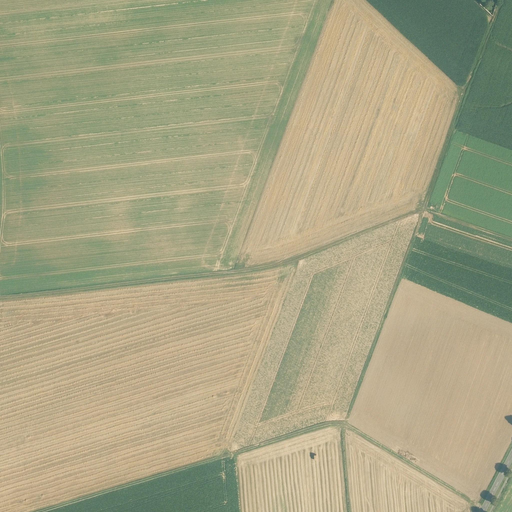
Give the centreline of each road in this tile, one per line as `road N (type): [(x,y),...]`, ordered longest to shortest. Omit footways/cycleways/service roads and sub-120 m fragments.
road 1 (track): [(499,0),(340,425),(346,511)]
road 2 (track): [(511,240),(418,209),(273,267),(0,298)]
road 3 (track): [(46,511),(335,421),(482,508)]
